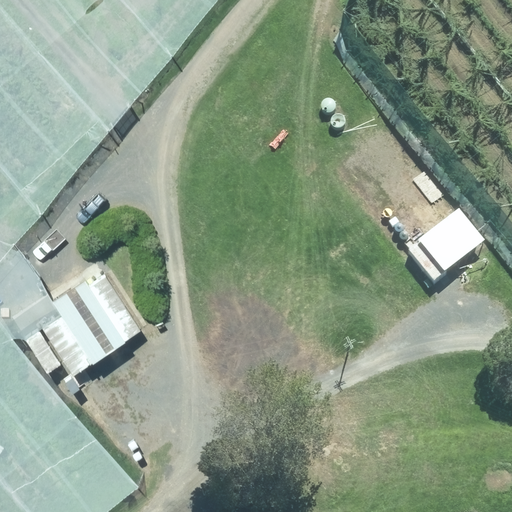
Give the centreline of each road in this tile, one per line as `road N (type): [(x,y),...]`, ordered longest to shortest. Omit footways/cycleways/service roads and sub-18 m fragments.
road 1 (unknown): [(182,471),(355,357),(422,330),(511,327)]
road 2 (track): [(21,276),(76,192),(251,0)]
road 3 (unclassified): [(0,293),(21,276),(59,283),(95,297),(149,347),(175,412),(182,471),(171,511)]
